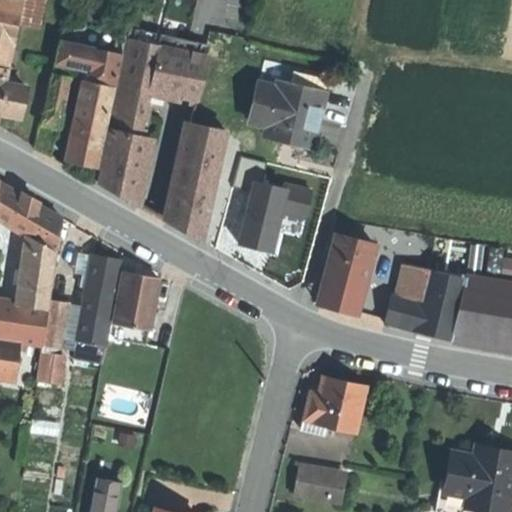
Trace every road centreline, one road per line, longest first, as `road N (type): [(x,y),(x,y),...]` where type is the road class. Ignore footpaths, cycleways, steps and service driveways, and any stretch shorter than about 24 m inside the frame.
road 1 (tertiary): [(299,326),(0,155)]
road 2 (track): [(349,142),(375,54),(511,70)]
road 3 (tertiary): [(511,370),(299,326)]
road 4 (residential): [(250,511),(299,326)]
